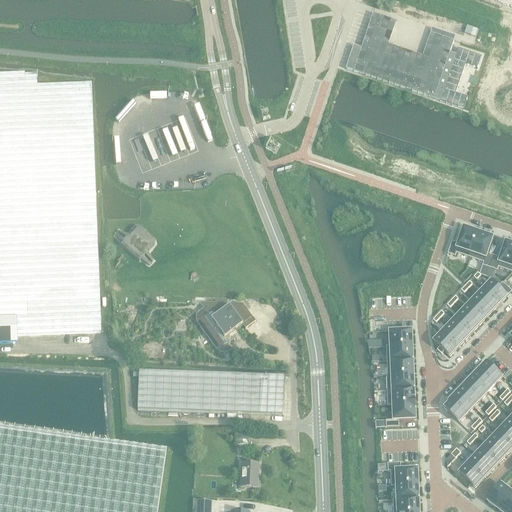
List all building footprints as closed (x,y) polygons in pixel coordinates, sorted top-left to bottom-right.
[(372,13),(354,74),(437,97),(454,39),(431,33),(424,55),(389,45),(397,20),(372,13)] [(0,74),(0,318),(15,318),(16,337),(81,334),(100,333),(100,328),(98,272),(94,187),(90,84),(36,86),(36,75),(24,75),(23,74),(0,74)] [(139,260),(149,266),(151,264),(143,257),(145,255),(153,262),(155,260),(148,252),(154,245),(155,242),(138,228),(135,228),(128,235),(120,230),(118,232),(125,238),(123,240),(116,233),(114,235),(120,244),(117,246),(137,263),(139,260)] [(452,243),(448,255),(455,257),(456,254),(470,259),(478,234),(472,231),(470,230),(470,231),(464,229),(459,245),(452,243)] [(478,234),(470,259),(484,263),(483,266),(490,269),(494,257),(487,255),(493,239),(487,237),(487,236),(486,236),(485,236),(478,234)] [(494,257),(490,269),(497,271),(498,268),(511,273),(511,272),(511,245),(506,243),(501,259),(494,257)] [(483,266),(480,275),(487,278),(490,269),(483,266)] [(190,281),(194,282),(198,278),(196,276),(197,274),(195,272),(193,272),(191,273),(191,275),(191,276),(190,281)] [(491,283),(484,290),(499,305),(507,297),(498,289),(491,283)] [(503,283),(498,289),(507,297),(511,292),(503,283)] [(484,290),(477,298),(492,313),(499,305),(484,290)] [(477,298),(470,305),(485,320),(492,313),(477,298)] [(271,312),(273,303),(262,300),(260,309),(271,312)] [(196,317),(195,319),(195,321),(196,322),(196,324),(197,325),(216,350),(217,351),(218,352),(219,353),(221,354),(222,354),(224,354),(225,354),(227,353),(232,349),(228,343),(238,336),(235,331),(242,326),(245,330),(247,329),(255,323),(242,305),(199,304),(203,309),(199,312),(198,313),(197,314),(196,316),(196,317)] [(470,305),(463,312),(478,327),(479,327),(485,320),(470,305)] [(463,312),(456,320),(472,334),(478,327),(463,312)] [(0,344),(16,343),(16,337),(15,318),(0,318),(0,344)] [(456,320),(449,327),(465,342),(471,335),(472,334),(456,320)] [(449,327),(442,334),(458,349),(464,342),(465,342),(449,327)] [(410,332),(389,333),(389,348),(411,347),(410,332)] [(442,334),(434,342),(440,348),(444,352),(450,357),(457,349),(458,349),(442,334)] [(389,348),(385,348),(386,363),(412,362),(412,361),(411,361),(411,356),(412,356),(412,354),(411,354),(411,347),(389,348)] [(387,377),(385,377),(412,376),(412,369),(412,367),(411,362),(412,362),(386,363),(387,377)] [(487,364),(479,371),(495,386),(502,378),(487,364)] [(479,371),(472,379),(488,394),(495,386),(479,371)] [(138,372),(137,411),(282,417),(283,377),(138,372)] [(412,376),(385,377),(386,392),(414,391),(414,390),(413,390),(412,385),(413,385),(413,383),(412,383),(412,376)] [(472,379),(465,386),(481,401),(488,394),(472,379)] [(465,386),(458,394),(474,408),(481,401),(465,386)] [(414,391),(386,392),(387,406),(413,405),(413,402),(414,402),(413,400),(413,391),(414,391)] [(458,394),(451,401),(467,416),(474,408),(458,394)] [(451,401),(444,409),(459,424),(467,416),(451,401)] [(392,421),(385,422),(385,429),(398,428),(398,421),(414,420),(413,411),(414,411),(414,409),(413,409),(413,405),(392,406),(392,407),(392,421)] [(0,511),(157,511),(166,451),(112,443),(0,427),(0,511)] [(511,448),(511,433),(505,427),(497,434),(511,448)] [(248,446),(249,435),(236,434),(236,446),(248,446)] [(511,448),(497,434),(490,442),(505,457),(511,450),(511,448)] [(505,457),(490,442),(482,450),(498,465),(505,457)] [(482,450),(475,458),(491,473),(498,465),(482,450)] [(483,481),(491,473),(475,458),(468,466),(483,481)] [(380,466),(377,466),(377,473),(390,472),(390,487),(395,487),(417,486),(416,478),(417,478),(417,476),(416,476),(416,470),(400,471),(400,464),(387,465),(380,466)] [(258,489),(258,465),(241,465),(241,488),(258,489)] [(483,481),(468,466),(460,474),(475,489),(483,481)] [(417,486),(395,487),(396,501),(418,500),(417,500),(417,495),(417,493),(417,486)] [(510,493),(501,486),(488,503),(497,510),(510,493)] [(497,510),(500,511),(509,511),(511,508),(511,493),(510,493),(497,510)] [(418,500),(392,501),(392,511),(417,511),(418,507),(418,505),(417,506),(417,501),(418,501),(418,500)] [(211,511),(212,503),(198,502),(197,511),(211,511)]
